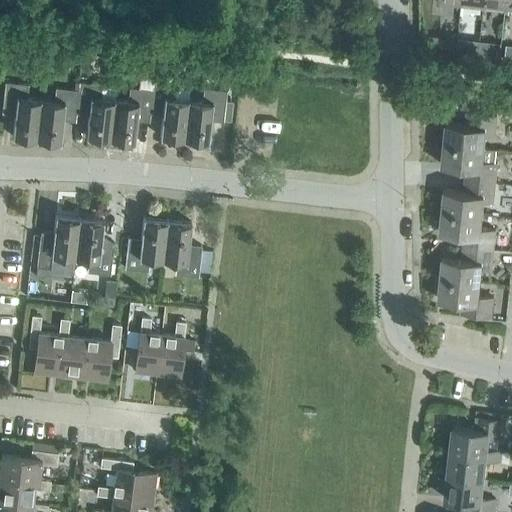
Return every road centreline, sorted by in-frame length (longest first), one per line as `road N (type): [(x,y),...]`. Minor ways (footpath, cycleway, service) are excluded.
road 1 (residential): [(2,167),(106,170),(388,201)]
road 2 (residential): [(388,201),(387,0)]
road 3 (residential): [(427,356),(396,326),(388,201)]
road 4 (residential): [(164,415),(0,400)]
road 5 (residential): [(406,511),(427,356)]
